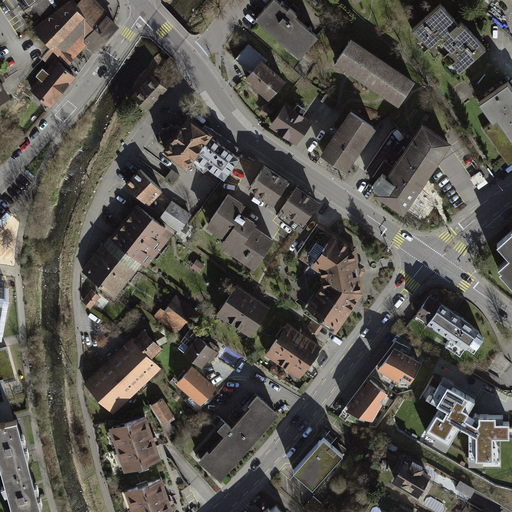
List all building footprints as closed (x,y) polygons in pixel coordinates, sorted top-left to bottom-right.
[(77,0),(24,0),(29,6),(32,4),(43,19),(68,0),(72,4),(77,0)] [(118,28),(93,0),(77,0),(72,4),(68,0),(43,19),(33,30),(48,50),(42,60),(48,66),(52,61),(65,70),(86,45),(94,52),(118,28)] [(281,0),(270,0),(256,16),(300,54),(319,33),(296,13),(298,11),(290,4),(288,6),(281,0)] [(460,21),(442,2),(415,27),(436,50),(440,46),(462,69),(488,45),(462,18),(460,21)] [(353,36),(336,60),(353,71),(381,90),(400,102),(416,78),(353,36)] [(269,96),(285,77),(266,61),(268,57),(247,40),(234,56),(251,70),(245,77),(269,96)] [(65,70),(52,61),(48,66),(44,72),(41,69),(34,78),(37,80),(28,92),(50,109),(74,77),(65,70)] [(142,113),(167,86),(155,75),(135,96),(139,100),(134,105),(142,113)] [(511,81),(511,80),(481,100),(495,120),(485,127),(509,161),(511,158),(511,81)] [(0,105),(9,100),(0,84),(0,105)] [(297,141),(312,118),(286,101),(270,124),(297,141)] [(347,168),(376,125),(351,108),(322,151),(347,168)] [(213,133),(188,114),(163,149),(188,168),(195,158),(212,135),(213,133)] [(405,210),(452,139),(424,120),(394,164),(384,157),(373,173),(378,176),(372,184),(377,187),(375,190),(405,210)] [(241,157),(212,135),(195,158),(224,178),(241,157)] [(261,164),(245,188),(270,204),(285,180),(261,164)] [(149,205),(163,190),(140,167),(125,184),(149,205)] [(484,169),(473,177),(480,188),(492,180),(484,169)] [(293,227),(301,232),(304,227),(305,227),(308,223),(306,222),(320,201),(297,186),(277,215),(284,221),(293,227)] [(256,265),(276,236),(256,222),(258,219),(243,209),(246,204),(227,191),(206,223),(225,235),(220,242),(256,265)] [(416,206),(430,211),(434,200),(420,195),(416,206)] [(180,231),(192,213),(172,200),(160,218),(180,231)] [(137,203),(112,235),(143,261),(148,265),(174,231),(137,203)] [(323,281),(307,304),(341,327),(366,290),(357,245),(320,221),(298,252),(300,255),(321,268),(323,281)] [(511,283),(511,228),(496,243),(508,257),(497,267),(511,283)] [(143,261),(112,235),(111,234),(83,270),(116,295),(143,261)] [(199,272),(205,264),(194,255),(188,263),(199,272)] [(217,312),(251,335),(271,305),(237,282),(217,312)] [(101,295),(92,288),(83,299),(90,307),(101,295)] [(195,309),(176,295),(165,309),(161,306),(155,313),(159,316),(157,318),(177,333),(195,309)] [(428,323),(441,303),(430,296),(417,315),(428,323)] [(441,303),(428,323),(452,338),(447,345),(462,355),(467,347),(474,352),(484,338),(477,333),(480,329),(441,303)] [(287,321),(266,353),(301,376),(323,344),(287,321)] [(108,407),(156,362),(150,355),(159,347),(144,331),(140,336),(133,342),(122,353),(108,366),(96,377),(87,385),(108,407)] [(202,365),(216,347),(197,333),(184,351),(202,365)] [(0,383),(16,379),(7,346),(0,348),(0,383)] [(400,351),(393,348),(378,371),(397,382),(410,383),(422,364),(413,359),(400,351)] [(191,365),(175,383),(199,405),(215,387),(191,365)] [(0,424),(15,420),(3,378),(0,379),(0,424)] [(388,392),(369,379),(364,386),(356,397),(345,411),(372,420),(388,392)] [(440,408),(426,431),(436,437),(433,443),(446,450),(459,426),(468,431),(468,460),(501,459),(501,436),(509,436),(509,423),(503,423),(503,416),(480,416),(476,414),(474,417),(466,412),(472,401),(448,387),(450,383),(444,379),(435,395),(429,391),(426,397),(436,402),(434,405),(440,408)] [(221,477),(281,411),(258,391),(249,401),(251,403),(233,424),(226,418),(219,427),(226,433),(211,449),(208,447),(199,458),(221,477)] [(161,397),(150,404),(161,421),(172,415),(161,397)] [(162,458),(147,413),(110,426),(125,471),(162,458)] [(15,420),(0,424),(0,461),(4,475),(17,472),(17,474),(31,470),(26,452),(24,445),(17,420),(15,420)] [(292,472),(314,492),(350,452),(328,432),(292,472)] [(406,460),(392,484),(418,499),(432,474),(425,470),(426,468),(413,461),(412,463),(406,460)] [(17,472),(4,475),(13,511),(41,511),(39,501),(38,499),(38,497),(31,470),(17,474),(17,472)] [(174,511),(162,476),(125,489),(133,511),(174,511)] [(472,495),(475,491),(460,482),(455,490),(470,498),(472,495)]
